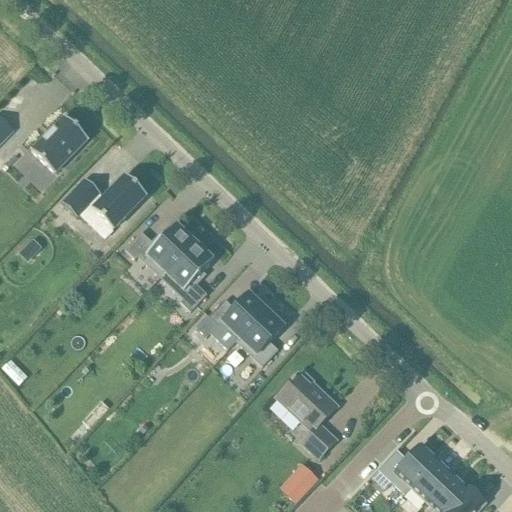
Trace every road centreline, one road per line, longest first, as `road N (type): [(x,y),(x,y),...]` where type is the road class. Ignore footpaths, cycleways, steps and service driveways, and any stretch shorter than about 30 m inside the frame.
road 1 (unclassified): [(429,395),(10,0)]
road 2 (residential): [(314,511),(429,395)]
